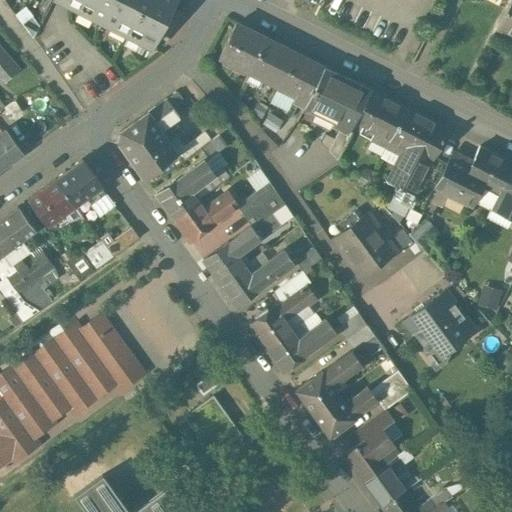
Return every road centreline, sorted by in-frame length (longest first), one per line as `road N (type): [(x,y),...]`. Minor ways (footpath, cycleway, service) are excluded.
road 1 (residential): [(84,131),(361,511)]
road 2 (residential): [(511,135),(236,0)]
road 3 (residential): [(213,0),(169,69),(84,131)]
